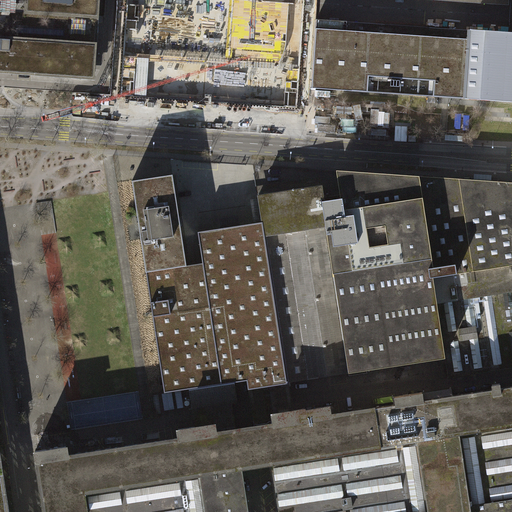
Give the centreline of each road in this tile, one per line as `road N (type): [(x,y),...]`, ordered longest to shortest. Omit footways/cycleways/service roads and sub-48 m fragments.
road 1 (tertiary): [(511,161),(0,123)]
road 2 (residential): [(0,348),(24,511)]
